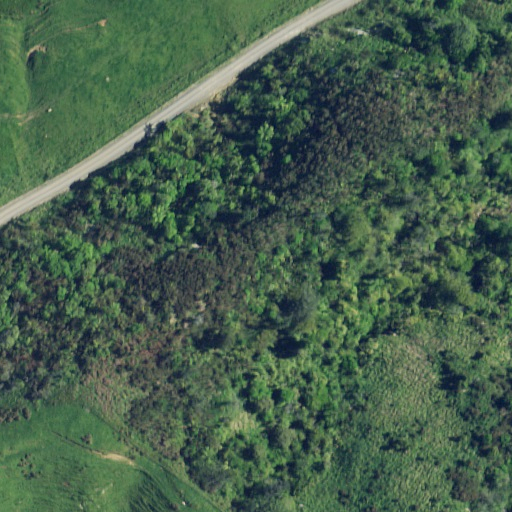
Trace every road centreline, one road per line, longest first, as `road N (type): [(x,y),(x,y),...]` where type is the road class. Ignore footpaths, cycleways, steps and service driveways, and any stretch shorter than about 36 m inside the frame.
road 1 (unclassified): [(341,0),(0,216)]
road 2 (track): [(203,511),(154,467),(129,459),(51,444),(0,457)]
